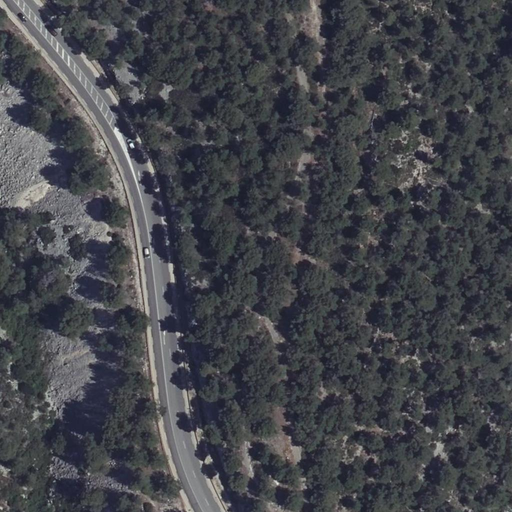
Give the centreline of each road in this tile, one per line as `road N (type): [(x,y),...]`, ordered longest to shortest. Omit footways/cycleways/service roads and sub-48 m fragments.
road 1 (track): [(269,321),(264,280),(275,223),(302,163),(311,82),(293,0)]
road 2 (secondary): [(210,511),(195,492),(171,396),(151,227)]
road 3 (secondary): [(6,0),(93,108),(151,227)]
road 4 (secondary): [(151,227),(128,135),(100,86),(29,0)]
